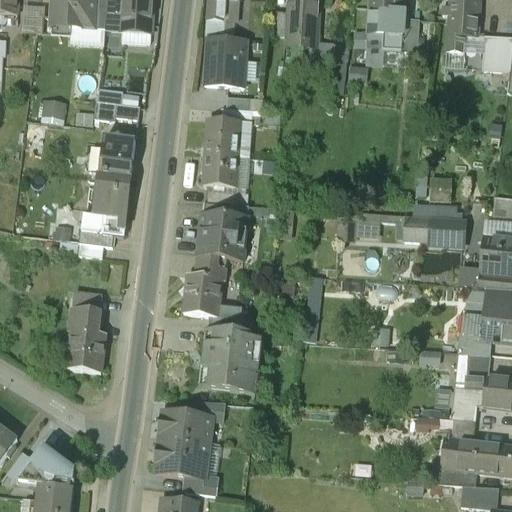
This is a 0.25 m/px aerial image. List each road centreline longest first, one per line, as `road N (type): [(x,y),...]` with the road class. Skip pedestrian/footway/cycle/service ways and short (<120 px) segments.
road 1 (tertiary): [(182,0),(123,448)]
road 2 (residential): [(123,448),(0,374)]
